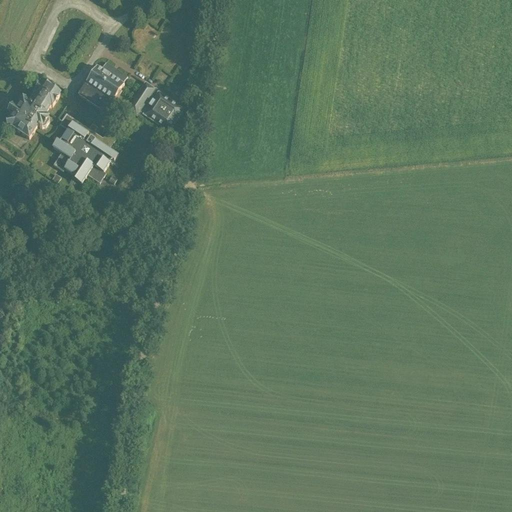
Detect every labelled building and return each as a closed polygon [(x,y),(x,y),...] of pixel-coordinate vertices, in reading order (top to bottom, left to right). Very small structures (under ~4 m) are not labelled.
[(174,20),(185,27),(190,19),(179,12),(174,20)] [(128,80),(105,65),(101,71),(97,68),(86,85),(79,96),(105,114),(111,106),(114,108),(117,104),(118,105),(121,100),(117,97),(124,86),(128,80)] [(10,130),(12,129),(29,140),(38,127),(42,130),(46,129),(50,123),(49,119),(45,117),(51,107),(52,108),(60,96),(42,84),(34,96),(35,97),(31,103),(29,102),(28,104),(25,102),(21,103),(20,105),(20,107),(18,111),(13,107),(8,114),(13,117),(11,121),(9,122),(7,124),(8,128),(10,130)] [(140,113),(154,91),(155,91),(145,84),(127,112),(137,118),(140,113)] [(154,91),(140,113),(143,116),(168,133),(184,110),(158,93),(158,94),(154,91)] [(103,139),(67,115),(59,126),(67,131),(61,140),(59,139),(52,149),(61,154),(53,167),(63,173),(65,171),(74,176),(72,179),(82,186),(88,177),(100,185),(106,175),(104,173),(110,164),(112,166),(119,156),(110,150),(118,138),(108,131),(103,139)] [(133,129),(146,138),(151,130),(138,121),(133,129)] [(109,128),(114,132),(117,126),(112,123),(109,128)] [(2,172),(7,175),(14,163),(8,159),(4,165),(5,167),(2,172)] [(52,181),(57,185),(61,179),(56,176),(52,181)] [(117,180),(112,177),(109,182),(114,186),(117,180)]
